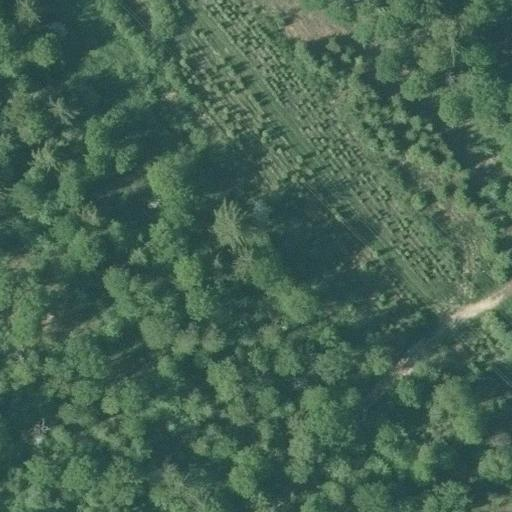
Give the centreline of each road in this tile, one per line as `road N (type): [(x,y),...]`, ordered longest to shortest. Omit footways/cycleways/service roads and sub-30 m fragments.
road 1 (track): [(188,0),(451,326)]
road 2 (track): [(265,511),(373,393),(451,326)]
